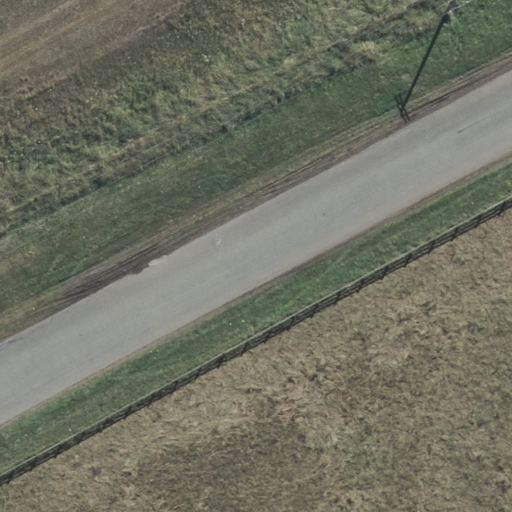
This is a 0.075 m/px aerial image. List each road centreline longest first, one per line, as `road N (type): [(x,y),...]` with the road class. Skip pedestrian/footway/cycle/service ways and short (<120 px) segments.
road 1 (unclassified): [(511,95),(0,390)]
road 2 (track): [(0,61),(115,0)]
